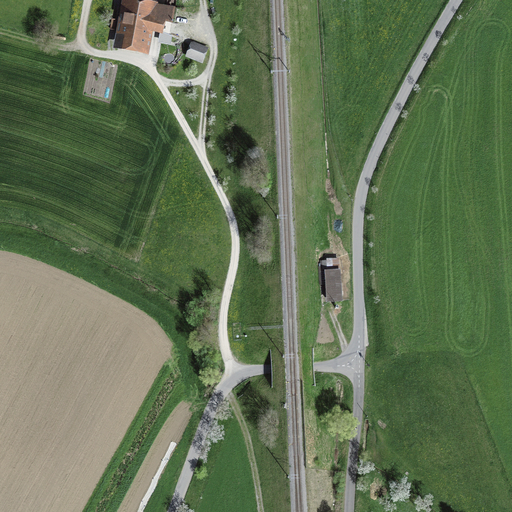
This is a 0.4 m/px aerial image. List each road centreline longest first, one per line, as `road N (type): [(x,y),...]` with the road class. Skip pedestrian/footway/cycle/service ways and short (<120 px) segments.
road 1 (unclassified): [(456,0),(364,170),(357,363)]
road 2 (unclassified): [(313,365),(226,370),(166,511)]
road 3 (track): [(200,155),(216,55),(202,0)]
road 4 (unclassified): [(357,363),(350,511)]
